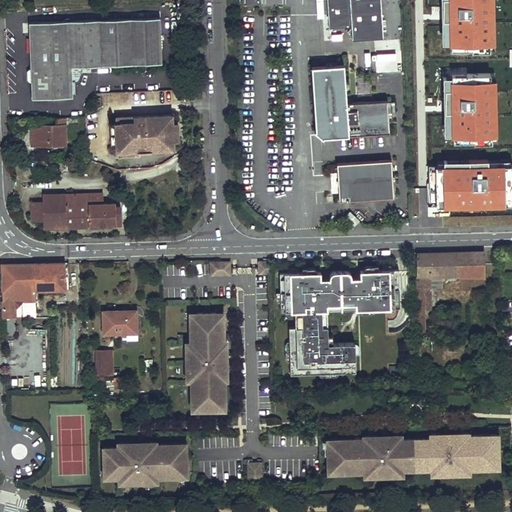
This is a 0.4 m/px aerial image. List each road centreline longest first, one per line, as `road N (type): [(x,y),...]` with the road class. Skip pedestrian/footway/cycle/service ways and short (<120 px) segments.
road 1 (residential): [(220,247),(511,239)]
road 2 (residential): [(220,247),(214,0)]
road 3 (unknown): [(303,244),(306,0)]
road 4 (residential): [(7,232),(43,252),(220,247)]
